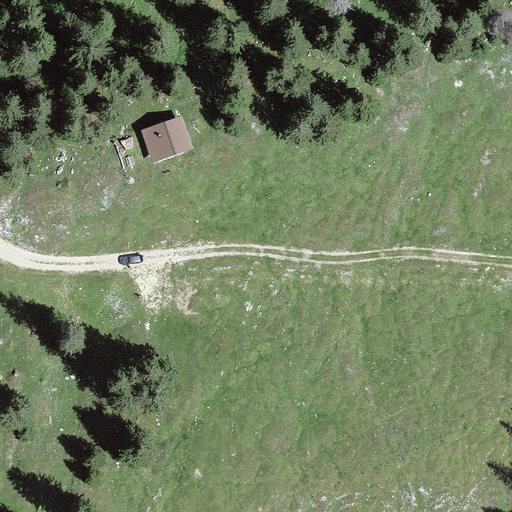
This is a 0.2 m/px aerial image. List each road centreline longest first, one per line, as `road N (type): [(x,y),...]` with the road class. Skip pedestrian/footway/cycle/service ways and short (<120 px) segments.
road 1 (track): [(511,262),(204,249)]
road 2 (track): [(0,250),(102,263),(204,249)]
